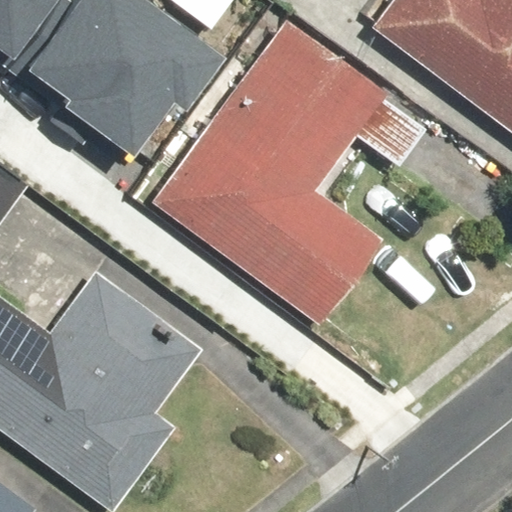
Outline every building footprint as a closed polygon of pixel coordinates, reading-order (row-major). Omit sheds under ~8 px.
[(0,0),(0,29),(22,0),(0,0)] [(39,75),(118,135),(157,84),(166,91),(209,35),(161,0),(46,0),(12,44),(44,68),(39,75)] [(511,0),(378,0),(363,20),(511,137),(511,0)] [(271,2),(134,186),(316,320),(379,236),(313,187),(355,131),(393,159),(425,116),(271,2)] [(149,412),(204,335),(93,257),(46,324),(0,291),(0,207),(14,187),(0,177),(0,437),(105,511),(106,511),(168,425),(149,412)] [(0,511),(18,511),(33,492),(0,468),(0,511)]
